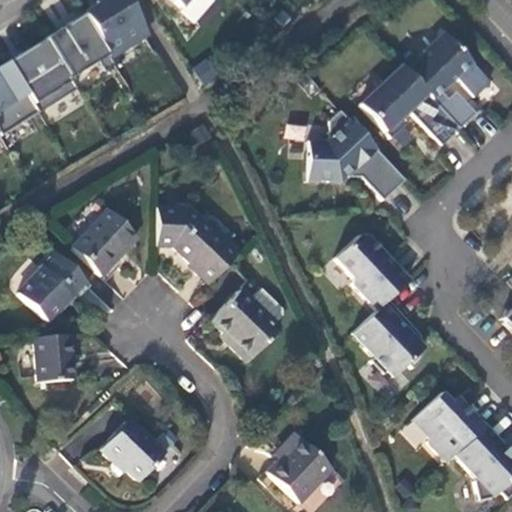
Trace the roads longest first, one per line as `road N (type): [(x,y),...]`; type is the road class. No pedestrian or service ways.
road 1 (residential): [(511,138),(445,200),(434,226),(437,275),(454,326),(511,388)]
road 2 (residential): [(163,511),(207,465),(217,435),(206,401),(142,329)]
